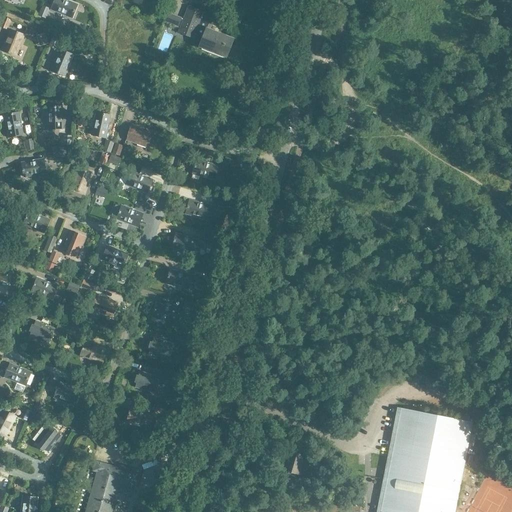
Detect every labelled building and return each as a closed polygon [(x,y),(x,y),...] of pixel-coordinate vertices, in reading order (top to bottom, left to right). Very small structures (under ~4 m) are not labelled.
[(72,18),(77,5),(64,0),(54,0),(51,9),(72,18)] [(46,19),(49,9),(42,6),(38,16),(46,19)] [(202,20),(202,21),(201,20),(204,12),(188,6),(178,33),(194,39),(195,35),(196,35),(197,34),(204,37),(200,46),(226,56),(232,39),(207,29),(209,23),(202,20)] [(0,25),(0,27),(7,30),(11,21),(3,17),(0,25)] [(15,56),(23,35),(11,30),(2,51),(15,56)] [(48,44),(45,34),(36,36),(40,47),(48,44)] [(53,37),(49,47),(56,50),(60,40),(53,37)] [(64,76),(73,55),(60,50),(51,71),(64,76)] [(47,107),(48,117),(48,130),(62,129),(61,106),(47,107)] [(5,115),(9,138),(22,135),(18,113),(5,115)] [(105,138),(110,116),(96,113),(92,135),(105,138)] [(150,136),(151,132),(131,125),(126,140),(146,146),(147,143),(149,144),(152,136),(150,136)] [(71,146),(71,136),(64,136),(63,146),(71,146)] [(26,151),(34,150),(32,139),(25,140),(26,151)] [(111,153),(114,145),(113,145),(114,143),(106,140),(103,150),(104,151),(104,153),(109,155),(110,153),(111,153)] [(114,145),(111,153),(112,153),(112,154),(120,156),(123,146),(115,144),(115,145),(114,145)] [(60,157),(60,156),(65,158),(67,152),(62,150),(60,155),(60,149),(49,150),(50,157),(60,157)] [(98,163),(106,166),(110,156),(102,153),(98,163)] [(121,159),(111,155),(108,162),(118,166),(121,159)] [(225,158),(223,165),(233,167),(235,160),(225,158)] [(24,177),(46,173),(44,159),(21,163),(24,177)] [(214,180),(218,166),(196,160),(192,173),(214,180)] [(84,194),(92,173),(79,168),(71,189),(84,194)] [(147,193),(152,180),(131,171),(126,184),(147,193)] [(95,195),(105,199),(108,191),(98,187),(95,195)] [(214,197),(211,205),(222,208),(224,200),(214,197)] [(207,220),(211,206),(189,200),(185,213),(207,220)] [(138,227),(143,214),(121,206),(116,219),(138,227)] [(44,233),(49,220),(28,211),(23,224),(44,233)] [(77,256),(85,237),(71,231),(63,250),(77,256)] [(202,239),(212,242),(214,234),(204,231),(202,239)] [(194,254),(198,240),(176,234),(172,247),(194,254)] [(54,245),(57,238),(49,235),(47,243),(54,245)] [(123,268),(128,255),(107,246),(102,259),(123,268)] [(52,251),(48,261),(56,264),(60,254),(52,251)] [(195,265),(192,274),(202,277),(205,269),(195,265)] [(84,279),(92,282),(95,271),(87,268),(84,279)] [(188,289),(192,276),(170,270),(166,283),(188,289)] [(53,300),(58,287),(37,278),(31,291),(53,300)] [(81,287),(91,291),(94,284),(84,280),(81,287)] [(70,283),(67,290),(76,294),(79,287),(70,283)] [(99,296),(97,299),(95,298),(92,306),(94,307),(93,310),(112,318),(118,304),(99,296)] [(185,300),(183,308),(193,311),(195,303),(185,300)] [(175,323),(178,309),(156,303),(153,317),(175,323)] [(49,344),(55,330),(35,321),(34,325),(32,324),(29,332),(31,333),(29,336),(49,344)] [(56,329),(66,333),(69,326),(59,322),(56,329)] [(78,338),(82,330),(72,327),(69,335),(78,338)] [(174,343),(184,346),(186,338),(176,335),(174,343)] [(169,359),(173,344),(153,338),(152,342),(150,342),(148,349),(150,350),(149,353),(169,359)] [(102,363),(107,350),(85,342),(80,355),(102,363)] [(26,386),(31,373),(10,364),(4,377),(26,386)] [(166,370),(164,377),(173,380),(175,372),(166,370)] [(155,392),(160,378),(139,372),(138,375),(136,375),(134,383),(136,383),(135,386),(155,392)] [(78,394),(79,391),(60,383),(54,397),(73,405),(74,402),(77,403),(80,395),(78,394)] [(32,411),(40,414),(44,405),(37,401),(32,411)] [(155,412),(165,415),(167,407),(157,404),(155,412)] [(19,418),(27,421),(31,411),(23,408),(19,418)] [(149,428),(153,415),(131,408),(127,422),(149,428)] [(397,408),(376,511),(455,511),(473,423),(397,408)] [(0,433),(5,436),(16,416),(3,409),(0,415),(0,433)] [(28,421),(35,425),(39,415),(32,412),(28,421)] [(48,452),(60,435),(48,426),(35,443),(38,445),(37,446),(43,451),(45,450),(48,452)] [(20,429),(17,444),(22,445),(26,430),(20,429)] [(304,456),(289,452),(284,470),(299,475),(304,456)] [(85,511),(111,511),(119,485),(122,486),(134,490),(138,474),(95,462),(93,471),(97,472),(85,511)] [(35,511),(37,498),(23,496),(21,511),(35,511)]
